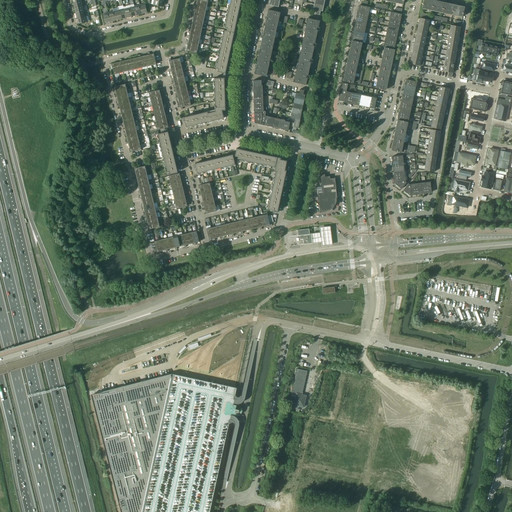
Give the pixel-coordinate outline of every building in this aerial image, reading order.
[(230,0),(225,28),(227,28),(226,31),(224,30),(217,63),(216,63),(215,68),(218,69),(217,72),(225,73),(226,70),(225,69),(233,32),(234,33),(235,29),(233,29),(239,0),(230,0)] [(434,1),(431,0),(423,0),(422,8),(432,10),(434,1)] [(444,3),(434,1),(432,10),(442,13),(444,3)] [(207,6),(196,4),(196,3),(194,3),(194,5),(196,5),(195,9),(196,9),(206,11),(207,6)] [(454,5),(444,3),(442,13),(452,15),(454,5)] [(323,6),(314,4),(313,9),(316,10),(315,14),(319,15),(320,11),(322,11),(323,6)] [(464,7),(454,5),(452,15),(462,17),(464,7)] [(268,10),(267,16),(265,26),(277,28),(280,12),(268,10)] [(320,21),(307,18),(304,34),(316,37),(320,21)] [(203,25),(192,23),(192,22),(190,21),(190,23),(192,24),(191,27),(192,28),(202,30),(203,25)] [(265,26),(262,35),(261,42),(273,44),(277,28),(265,26)] [(316,37),(304,34),(301,50),(313,53),(316,37)] [(199,44),(188,41),(188,40),(186,40),(186,42),(188,42),(187,46),(198,48),(199,44)] [(362,43),(352,41),(350,51),(359,53),(362,43)] [(261,42),(260,49),(258,58),(270,60),(273,44),(261,42)] [(483,44),(481,52),(497,56),(499,48),(483,44)] [(393,50),(384,48),(382,58),(392,60),(394,50),(393,49),(393,50)] [(313,53),(301,50),(297,66),(309,69),(313,53)] [(154,54),(150,54),(149,53),(147,53),(148,55),(149,55),(151,65),(156,64),(154,54)] [(135,58),(131,59),(131,57),(129,57),(129,59),(130,59),(133,70),(137,69),(135,58)] [(258,58),(256,64),(254,74),(266,77),(270,60),(258,58)] [(347,61),(345,71),(355,73),(357,63),(347,61)] [(483,61),(481,68),(493,70),(495,64),(483,61)] [(116,63),(109,64),(110,66),(112,66),(114,74),(119,73),(116,63)] [(181,63),(170,66),(171,69),(169,70),(169,72),(171,71),(171,70),(182,68),(181,63)] [(309,69),(297,66),(294,82),(306,85),(309,69)] [(380,68),(378,78),(388,80),(390,70),(380,68)] [(345,71),(343,81),(353,83),(355,73),(345,71)] [(493,74),(479,71),(477,79),(491,82),(493,74)] [(215,110),(203,113),(184,117),(186,127),(224,118),(222,110),(225,110),(224,78),(214,78),(215,106),(215,110)] [(378,78),(376,88),(385,90),(388,80),(378,78)] [(510,102),(511,93),(511,82),(504,81),(500,100),(510,102)] [(185,82),(174,84),(175,88),(173,88),(174,90),(176,90),(176,89),(186,86),(185,82)] [(340,101),(344,102),(346,92),(348,84),(342,83),(338,99),(339,99),(340,100),(340,101)] [(126,89),(117,91),(116,91),(116,95),(114,95),(115,97),(117,97),(117,96),(127,93),(126,89)] [(304,90),(300,89),(299,93),(296,93),(295,98),(304,100),(305,95),(303,94),(304,90)] [(129,98),(119,100),(118,101),(119,104),(117,105),(117,107),(119,106),(119,105),(130,103),(129,98)] [(488,102),(472,98),(470,108),(485,112),(488,102)] [(190,100),(179,103),(181,110),(183,109),(182,107),(191,105),(190,100)] [(506,121),(510,102),(500,100),(499,100),(495,119),(506,121)] [(163,104),(152,106),(153,111),(164,109),(163,105),(165,104),(164,102),(162,103),(163,104)] [(131,107),(121,110),(120,110),(121,114),(119,114),(119,116),(121,116),(121,115),(132,112),(131,107)] [(265,112),(265,111),(263,111),(262,111),(254,112),(254,122),(257,122),(256,124),(261,125),(261,124),(263,124),(265,117),(265,116),(265,112)] [(133,117),(123,119),(122,119),(123,123),(121,123),(122,125),(124,125),(123,124),(134,121),(133,117)] [(398,120),(395,130),(405,132),(407,122),(398,120)] [(167,123),(156,125),(158,130),(168,127),(167,124),(169,123),(169,121),(167,122),(167,123)] [(482,126),(469,124),(468,130),(481,133),(482,126)] [(135,126),(126,128),(125,129),(125,132),(123,133),(124,135),(126,134),(126,133),(136,131),(135,126)] [(395,130),(393,140),(403,142),(405,132),(395,130)] [(459,134),(458,141),(460,141),(465,142),(466,136),(464,136),(465,131),(462,130),(461,135),(459,134)] [(178,172),(168,131),(158,134),(166,166),(164,167),(166,172),(169,171),(170,174),(178,172)] [(138,135),(128,138),(127,138),(128,142),(126,142),(126,144),(128,144),(128,143),(139,140),(138,135)] [(393,140),(391,150),(401,152),(403,142),(393,140)] [(140,145),(130,147),(129,147),(131,154),(133,154),(132,152),(141,150),(140,145)] [(281,158),(246,150),(236,148),(235,156),(238,157),(237,160),(242,161),(242,160),(275,167),(274,171),(276,172),(268,209),(278,211),(286,170),(285,170),(287,161),(280,159),(281,158)] [(496,165),(499,151),(490,149),(487,164),(496,165)] [(505,168),(508,153),(501,152),(498,167),(505,168)] [(476,157),(459,153),(457,162),(474,166),(476,157)] [(195,164),(195,165),(197,173),(235,164),(233,154),(195,164)] [(146,171),(136,173),(135,173),(136,177),(134,177),(135,179),(137,179),(136,178),(147,175),(146,171)] [(494,174),(485,172),(482,187),(491,189),(494,174)] [(335,178),(330,178),(330,176),(325,177),(325,174),(320,175),(322,194),(317,194),(319,213),(326,212),(326,211),(329,211),(332,209),(334,207),(336,204),(336,201),(336,198),(337,198),(335,178)] [(504,177),(497,175),(494,189),(501,191),(504,177)] [(470,183),(455,180),(453,188),(468,191),(470,183)] [(183,187),(172,190),(173,195),(184,192),(183,188),(185,188),(184,186),(182,186),(183,187)] [(151,189),(141,192),(140,192),(141,196),(139,196),(139,198),(141,198),(141,197),(152,194),(151,189)] [(470,200),(453,196),(451,205),(468,208),(470,200)] [(213,197),(202,199),(203,203),(201,204),(202,206),(204,205),(203,204),(214,201),(213,197)] [(156,213),(156,210),(155,208),(144,211),(145,214),(143,215),(144,217),(146,216),(145,215),(156,213)] [(267,214),(262,215),(265,226),(272,224),(271,222),(269,223),(267,214)] [(248,219),(244,220),(246,231),(250,230),(250,232),(252,231),(252,229),(251,229),(248,219)] [(230,223),(225,224),(228,235),(231,234),(232,236),(234,236),(233,234),(232,234),(230,223)] [(330,226),(319,227),(320,233),(311,234),(312,243),(321,242),(321,246),(332,245),(330,226)] [(211,228),(206,229),(209,240),(213,239),(213,241),(215,240),(215,238),(214,238),(211,228)] [(309,229),(297,230),(297,233),(298,236),(299,235),(300,239),(303,239),(304,244),(312,243),(311,234),(309,234),(309,231),(309,229)] [(182,235),(178,236),(180,246),(184,246),(184,248),(186,247),(186,245),(185,245),(182,235)] [(163,239),(159,240),(161,251),(165,250),(166,252),(168,251),(167,250),(166,250),(163,239)] [(307,371),(296,369),(291,394),(296,395),(294,405),(303,407),(306,395),(302,394),(307,371)] [(324,369),(317,414),(325,415),(326,410),(330,410),(330,407),(328,407),(334,371),(324,369)] [(209,511),(213,495),(229,424),(230,420),(231,414),(232,415),(236,415),(237,415),(238,415),(239,415),(240,414),(241,414),(241,413),(242,412),(242,411),(242,410),(242,409),(242,408),(241,407),(240,406),(239,406),(238,405),(237,405),(236,405),(235,405),(233,404),(234,399),(235,395),(237,387),(234,387),(230,386),(226,385),(221,384),(218,383),(213,382),(208,381),(205,381),(201,380),(198,379),(194,378),(191,377),(187,377),(183,376),(179,375),(176,374),(172,373),(104,391),(95,393),(91,394),(121,511),(209,511)] [(345,411),(347,411),(346,420),(353,421),(361,377),(351,375),(345,411)] [(393,378),(386,417),(401,419),(406,387),(425,391),(426,384),(393,378)] [(368,379),(361,424),(369,425),(370,419),(374,420),(374,416),(372,416),(378,380),(368,379)] [(290,416),(280,478),(285,479),(286,470),(291,471),(300,417),(290,416)] [(415,417),(413,426),(467,436),(469,427),(415,417)] [(365,444),(367,435),(314,425),(312,434),(365,444)] [(442,454),(444,445),(391,434),(389,443),(442,454)] [(452,507),(463,445),(458,444),(457,452),(453,452),(443,505),(452,507)] [(309,448),(307,457),(361,468),(362,458),(309,448)] [(439,468),(386,457),(384,466),(437,477),(439,468)] [(304,472),(302,481),(355,492),(357,482),(304,472)] [(432,501),(434,492),(380,481),(379,490),(432,501)] [(296,511),(300,511),(350,511),(297,502),(296,511)]
